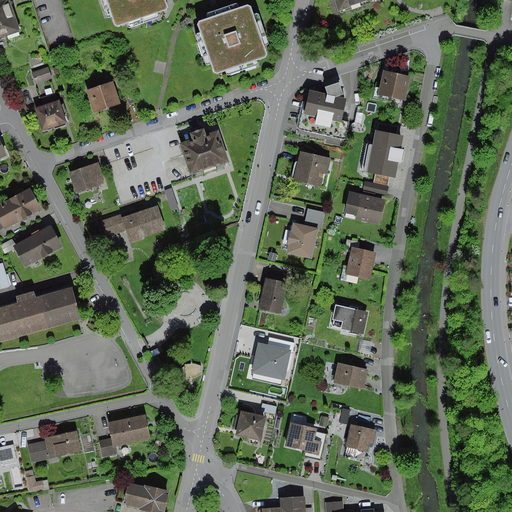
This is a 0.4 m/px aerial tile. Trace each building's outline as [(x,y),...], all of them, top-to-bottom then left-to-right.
[(11,0),(0,0),(0,36),(21,29),(11,0)] [(167,0),(105,0),(117,32),(172,12),(167,0)] [(251,0),(194,21),(215,78),(272,57),(251,0)] [(332,0),(337,14),(380,0),(332,0)] [(46,66),(31,70),(35,84),(50,79),(46,66)] [(412,75),(383,67),(376,94),(405,102),(412,75)] [(113,81),(86,90),(93,114),(121,106),(113,81)] [(347,100),(306,92),(299,129),(340,137),(347,100)] [(60,99),(34,107),(41,132),(67,124),(60,99)] [(201,140),(183,146),(191,174),(233,162),(224,134),(214,137),(211,129),(199,132),(201,140)] [(3,138),(0,138),(0,160),(10,156),(3,138)] [(401,150),(374,145),(370,159),(399,164),(401,150)] [(334,160),(305,153),(299,180),(328,187),(334,160)] [(101,164),(71,173),(78,194),(107,185),(101,164)] [(392,189),(368,183),(366,192),(390,199),(392,189)] [(167,186),(172,207),(179,205),(175,185),(167,186)] [(35,190),(0,207),(0,219),(5,230),(45,210),(35,190)] [(390,202),(355,194),(351,214),(362,216),(361,221),(385,227),(390,202)] [(131,214),(97,225),(103,242),(105,246),(130,238),(132,244),(172,231),(163,207),(132,217),(131,214)] [(320,226),(296,221),(289,251),(313,257),(320,226)] [(57,226),(17,246),(27,267),(68,247),(57,226)] [(380,254),(356,249),(351,276),(375,280),(380,254)] [(269,252),(268,260),(276,262),(277,254),(269,252)] [(292,286),(271,281),(265,308),(286,313),(292,286)] [(0,344),(84,321),(75,288),(0,309),(0,344)] [(372,313),(343,306),(337,328),(367,335),(372,313)] [(360,340),(357,352),(369,355),(372,343),(360,340)] [(295,352),(272,347),(267,367),(290,372),(295,352)] [(158,348),(148,353),(151,358),(157,356),(160,354),(158,348)] [(373,370),(343,365),(340,383),(369,388),(373,370)] [(350,410),(343,409),(340,422),(347,424),(350,410)] [(271,416),(247,411),(242,435),(265,440),(271,416)] [(321,416),(319,425),(327,427),(329,418),(321,416)] [(150,417),(116,423),(118,437),(103,440),(106,458),(120,455),(119,445),(154,439),(150,417)] [(322,428),(295,423),(291,445),(323,451),(325,438),(320,437),(322,428)] [(381,430),(356,424),(351,446),(376,452),(381,430)] [(83,432),(31,443),(35,464),(87,453),(83,432)] [(46,487),(44,475),(36,477),(35,468),(27,469),(31,489),(46,487)] [(172,511),(176,493),(135,485),(130,509),(145,511),(172,511)] [(287,511),(312,511),(311,496),(287,498),(288,508),(287,511)] [(329,511),(346,511),(346,502),(329,502),(329,511)]
